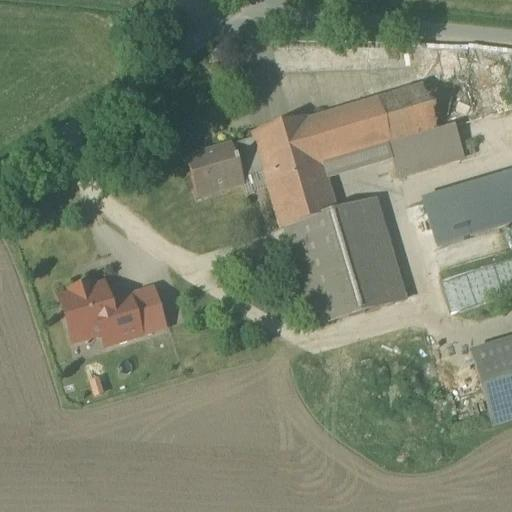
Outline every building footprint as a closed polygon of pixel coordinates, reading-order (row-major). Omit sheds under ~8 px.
[(511,90),(504,64),(249,141),(266,196),(279,241),(335,224),(323,184),(399,161),(405,182),(464,164),(456,136),(511,118),(511,90)] [(249,141),(184,161),(199,207),(246,193),(250,201),(266,196),(249,141)] [(511,173),(420,199),(434,251),(511,227),(511,173)] [(279,241),(307,330),(410,300),(383,209),(335,224),(279,241)] [(108,284),(54,298),(68,349),(98,342),(101,353),(168,334),(156,293),(113,305),(108,284)] [(511,341),(466,356),(485,430),(511,421),(511,341)]
